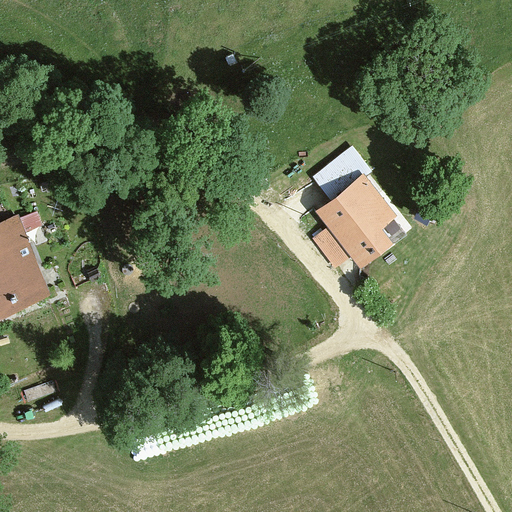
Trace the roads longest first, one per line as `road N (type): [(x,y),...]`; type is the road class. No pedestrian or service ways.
road 1 (track): [(490,511),(361,324),(194,138),(0,161)]
road 2 (track): [(0,426),(56,434),(269,375),(361,324)]
road 3 (track): [(120,0),(194,138)]
road 4 (track): [(56,434),(100,389),(119,346),(124,301)]
